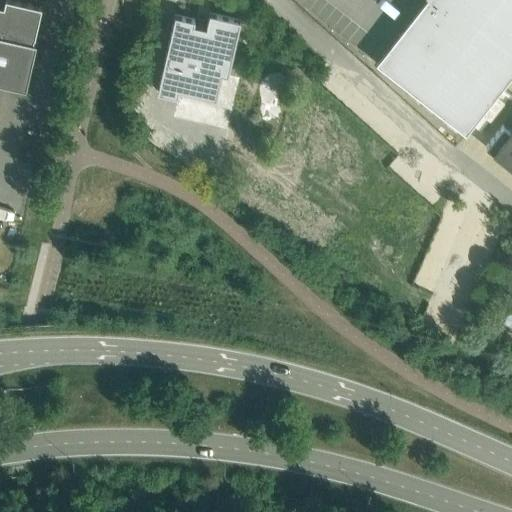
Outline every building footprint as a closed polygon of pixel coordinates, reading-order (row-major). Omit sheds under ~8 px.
[(0,82),(25,88),(36,41),(33,41),(41,5),(17,0),(4,0),(3,5),(0,4),(0,82)] [(511,0),(423,0),(376,61),(465,132),(511,72),(511,0)] [(227,73),(234,46),(240,19),(209,11),(206,25),(203,24),(204,20),(198,19),(197,23),(193,22),(194,18),(175,13),(157,90),(177,95),(178,89),(215,97),(221,72),(227,73)] [(511,125),(509,129),(503,124),(486,145),(511,165),(511,125)] [(511,315),(506,313),(496,333),(511,341),(511,315)]
